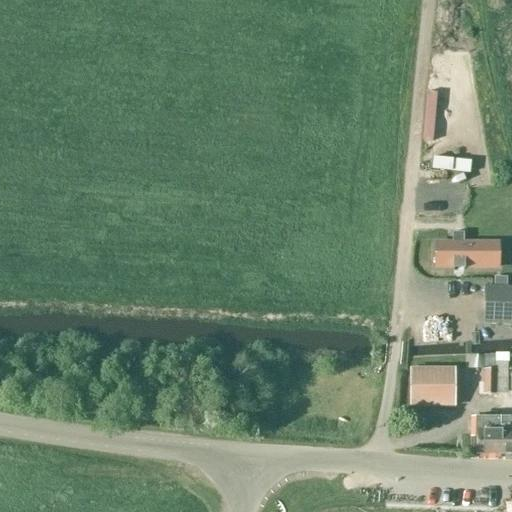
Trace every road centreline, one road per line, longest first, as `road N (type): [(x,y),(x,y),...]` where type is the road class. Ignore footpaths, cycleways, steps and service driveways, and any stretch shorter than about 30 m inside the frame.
road 1 (unclassified): [(379,463),(430,0)]
road 2 (tertiary): [(249,457),(0,424)]
road 3 (tertiary): [(511,473),(379,463)]
road 4 (tertiary): [(379,463),(249,457)]
